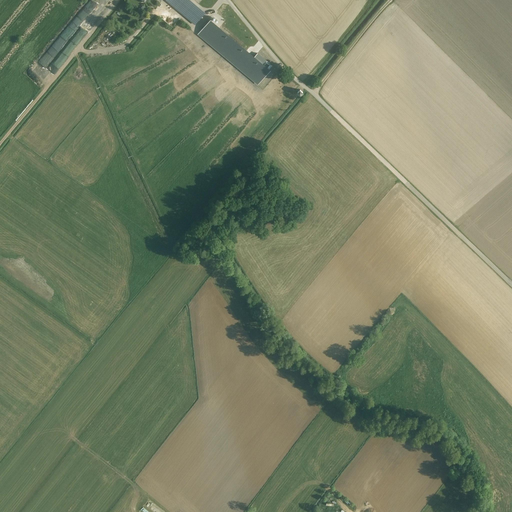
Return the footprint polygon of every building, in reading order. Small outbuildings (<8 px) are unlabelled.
[(186,0),(167,0),(194,24),(203,14),(186,0)] [(214,24),(218,19),(213,15),(209,20),(214,24)] [(174,16),(168,23),(173,27),(179,20),(174,16)] [(208,20),(196,34),(257,84),(272,65),(257,52),(253,57),(208,20)] [(44,54),(34,66),(38,69),(39,67),(41,68),(49,58),(44,54)] [(347,498),(343,501),(352,510),(356,507),(347,498)]
